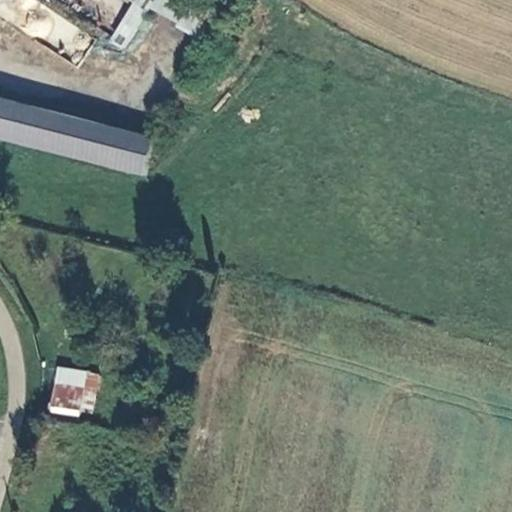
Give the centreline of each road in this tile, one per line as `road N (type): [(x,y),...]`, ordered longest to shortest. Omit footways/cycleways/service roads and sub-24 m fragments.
road 1 (track): [(511,99),(267,13),(198,100),(0,58)]
road 2 (unclassified): [(0,465),(16,386),(0,313)]
